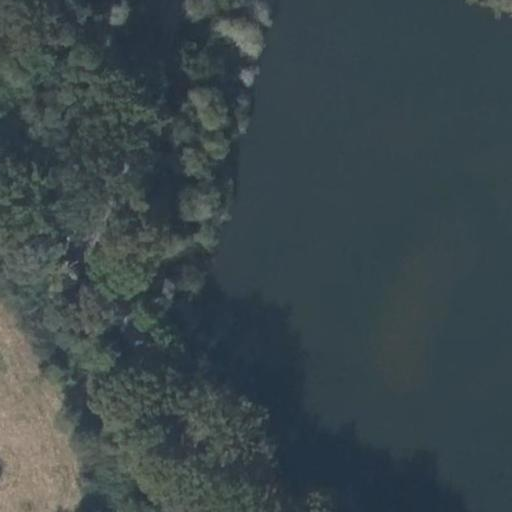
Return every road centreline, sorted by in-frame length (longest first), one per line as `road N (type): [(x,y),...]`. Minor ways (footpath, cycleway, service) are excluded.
road 1 (unclassified): [(258,511),(190,436),(78,243)]
road 2 (unclassified): [(180,0),(158,73),(78,243)]
